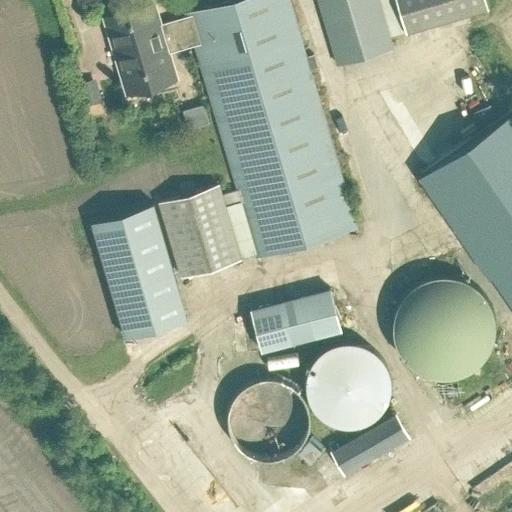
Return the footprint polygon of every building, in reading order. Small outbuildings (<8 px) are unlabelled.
[(356,224),(289,0),(226,0),(185,12),(186,14),(159,22),(153,1),(105,15),(127,90),(170,77),(178,75),(171,48),(173,48),(194,41),(237,186),(223,191),(220,181),(158,200),(180,273),(242,255),(226,203),(241,199),(257,254),(356,224)] [(395,45),(381,0),(317,0),(337,63),(395,45)] [(396,0),(405,28),(488,2),(487,0),(396,0)] [(312,54),(306,56),(309,68),(316,66),(312,54)] [(94,77),(100,99),(112,96),(105,74),(94,77)] [(140,104),(167,98),(164,84),(137,90),(140,104)] [(421,161),(407,173),(483,265),(511,300),(511,111),(500,96),(494,102),(421,161)] [(190,126),(211,120),(205,101),(184,107),(190,126)] [(189,317),(154,201),(92,219),(126,335),(189,317)] [(487,295),(483,290),(481,287),(478,284),(476,282),(472,280),(466,276),(460,274),(454,272),(447,271),(441,271),(434,272),(427,273),(421,276),(415,279),(410,283),(405,288),(401,293),(398,298),(395,305),(393,311),(392,318),(392,324),(392,331),(394,337),(396,344),(399,349),(403,355),(407,360),(412,364),(418,367),(423,370),(430,372),(436,374),(443,374),(449,374),(455,373),(462,371),(468,368),(473,365),(478,361),(483,356),(486,351),(490,345),(492,339),(494,333),(495,326),(495,320),(494,313),(492,307),(490,301),(487,295)] [(263,347),(341,327),(330,284),(252,305),(263,347)] [(350,422),(355,421),(360,420),(365,419),(370,417),(374,414),(378,411),(381,407),(385,403),(387,399),(389,394),(391,390),(392,385),(392,380),(392,374),(391,370),(389,365),(387,360),(385,356),(381,352),(378,348),(374,345),(370,342),(365,340),(360,339),(355,338),(350,338),(345,338),(340,339),(335,340),(330,342),(326,345),(322,348),(318,352),(315,356),(313,360),(311,365),(309,370),(308,375),(308,380),(308,385),(309,390),(311,394),(313,399),(315,403),(318,407),(322,411),(326,414),(330,417),(335,419),(340,420),(345,421),(350,422)] [(286,453),(301,442),(309,425),(310,407),(302,390),(288,378),(270,374),(252,378),(237,389),(229,405),(228,424),(236,441),(250,452),(268,457),(286,453)] [(344,470),(409,433),(396,409),(330,446),(344,470)] [(272,457),(270,473),(272,473),(271,481),(281,482),(284,458),(272,457)]
